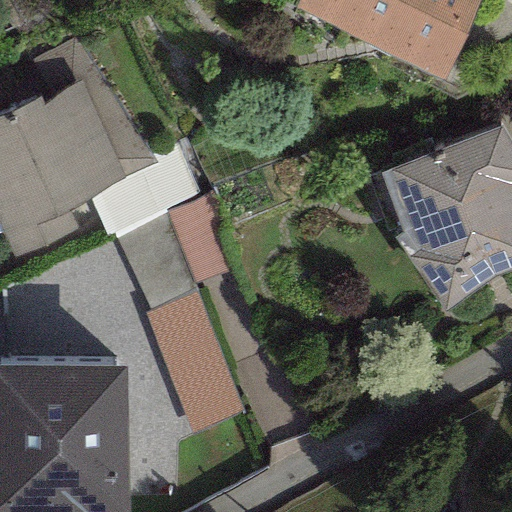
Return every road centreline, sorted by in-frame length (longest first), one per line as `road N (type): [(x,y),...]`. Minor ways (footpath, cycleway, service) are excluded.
road 1 (unclassified): [(511,350),(220,511)]
road 2 (unknown): [(309,462),(221,257)]
